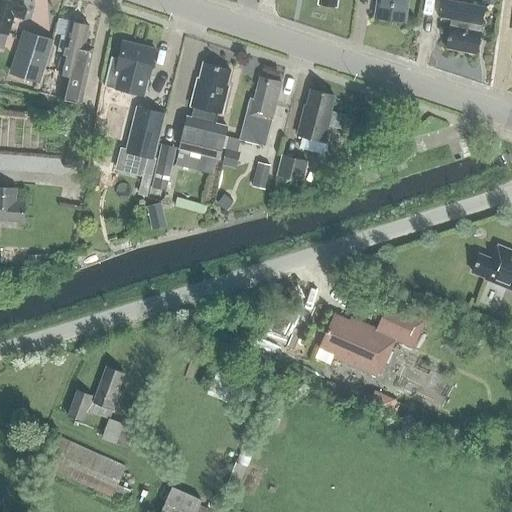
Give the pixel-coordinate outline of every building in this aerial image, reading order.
[(26,9),(16,6),(17,4),(3,0),(0,0),(0,48),(1,49),(6,34),(7,34),(13,16),(22,19),(26,9)] [(376,0),(374,18),(404,22),(407,0),(376,0)] [(484,7),(461,3),(444,0),(442,0),(439,17),(451,19),(445,48),(476,54),(481,25),(484,7)] [(63,53),(58,74),(65,75),(59,98),(80,103),(91,53),(82,51),(88,25),(70,21),(67,36),(60,35),(57,51),(63,53)] [(19,49),(11,74),(38,83),(45,58),(51,39),(25,30),(19,49)] [(111,57),(104,86),(105,87),(143,96),(144,90),(155,49),(123,41),(118,60),(112,58),(111,57)] [(190,106),(181,141),(175,165),(214,174),(220,151),(226,128),(214,125),(217,113),(221,114),(228,86),(225,86),(229,70),(203,63),(197,88),(194,87),(190,106)] [(238,140),(264,146),(281,83),(259,77),(253,99),(249,98),(238,140)] [(324,142),(328,125),(342,129),(345,115),(330,112),(333,96),(310,90),(306,106),(304,105),(297,135),(324,142)] [(110,118),(113,99),(99,97),(96,116),(110,118)] [(136,106),(124,153),(153,160),(164,113),(136,106)] [(306,162),(282,155),(281,159),(277,175),(301,181),(306,162)] [(269,166),(257,163),(252,186),(264,189),(269,166)] [(151,187),(165,191),(171,167),(156,164),(151,187)] [(0,219),(23,221),(24,203),(15,202),(16,189),(0,187),(0,219)] [(164,213),(161,200),(147,204),(150,216),(164,213)] [(511,289),(511,250),(497,245),(492,259),(479,254),(471,272),(484,277),(484,278),(511,289)] [(424,321),(387,304),(376,330),(350,318),(348,322),(333,315),(319,347),(334,354),(333,357),(377,377),(394,340),(412,348),(424,321)] [(114,409),(119,393),(116,392),(123,373),(106,367),(93,401),(90,400),(91,396),(76,391),(67,417),(82,422),(86,411),(108,418),(109,419),(112,408),(114,409)] [(206,367),(198,383),(205,387),(213,371),(206,367)] [(377,412),(388,417),(396,400),(386,395),(377,412)] [(134,428),(109,419),(108,418),(101,438),(127,447),(134,428)] [(124,467),(54,435),(54,436),(55,437),(43,464),(111,496),(124,467)] [(160,511),(195,511),(200,501),(170,488),(160,511)]
